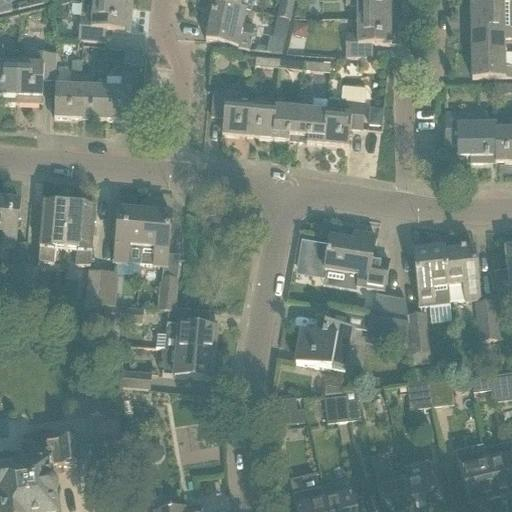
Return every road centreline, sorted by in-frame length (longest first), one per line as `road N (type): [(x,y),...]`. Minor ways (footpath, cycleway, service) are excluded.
road 1 (residential): [(250,511),(250,395),(286,191)]
road 2 (residential): [(408,210),(405,87),(424,80),(432,0)]
road 3 (residential): [(173,175),(182,54),(156,52),(161,0)]
road 4 (residential): [(173,175),(0,158)]
road 5 (residential): [(408,210),(286,191)]
